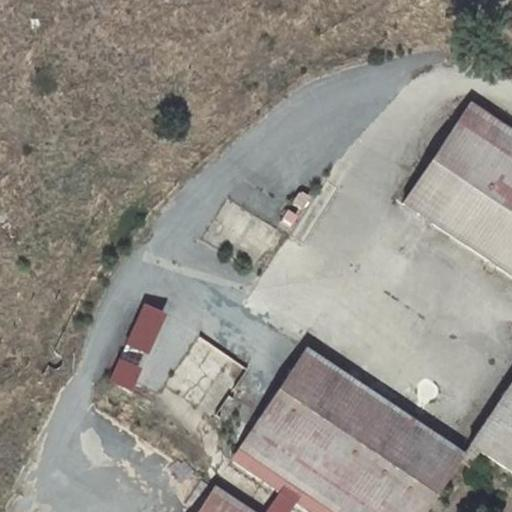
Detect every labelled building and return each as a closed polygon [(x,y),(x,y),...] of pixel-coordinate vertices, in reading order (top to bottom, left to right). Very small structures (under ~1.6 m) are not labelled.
[(511,130),(470,103),(403,203),(511,276),(511,130)] [(164,313),(143,303),(106,382),(127,392),(164,313)] [(167,383),(211,417),(247,370),(202,336),(167,383)] [(426,511),(460,459),(464,454),(306,349),(239,450),(332,511),(426,511)] [(511,381),(470,445),(479,451),(511,472),(511,381)] [(475,457),(479,451),(470,445),(466,450),(475,457)] [(470,465),(475,457),(466,450),(464,454),(460,459),(470,465)] [(255,511),(215,485),(210,493),(237,511),(255,511)] [(235,511),(205,491),(191,511),(235,511)]
